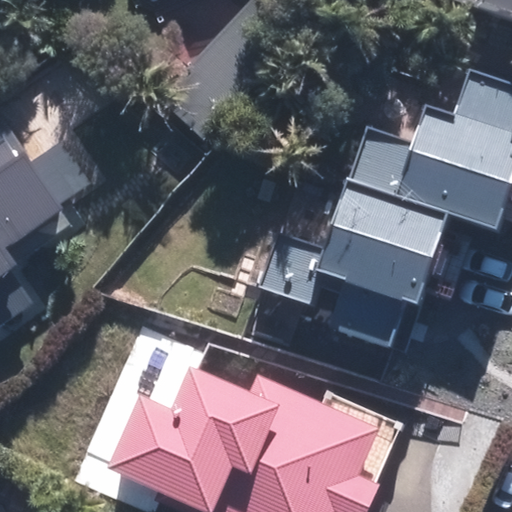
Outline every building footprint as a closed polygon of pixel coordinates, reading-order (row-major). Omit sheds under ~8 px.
[(213,154),(317,43),(271,0),(253,0),(158,102),(213,154)] [(511,0),(483,0),(511,9),(511,0)] [(290,236),(274,284),(324,300),(332,278),(356,286),(344,322),(407,343),(423,293),(439,298),(469,208),(511,222),(511,83),(486,75),(473,114),(444,104),(431,144),(381,128),(341,252),(290,236)] [(8,117),(0,122),(0,325),(49,293),(19,248),(78,208),(42,155),(37,159),(8,117)] [(157,392),(126,466),(173,486),(168,499),(198,511),(380,511),(392,483),(371,475),(392,426),(272,376),(268,386),(211,363),(192,406),(157,392)]
